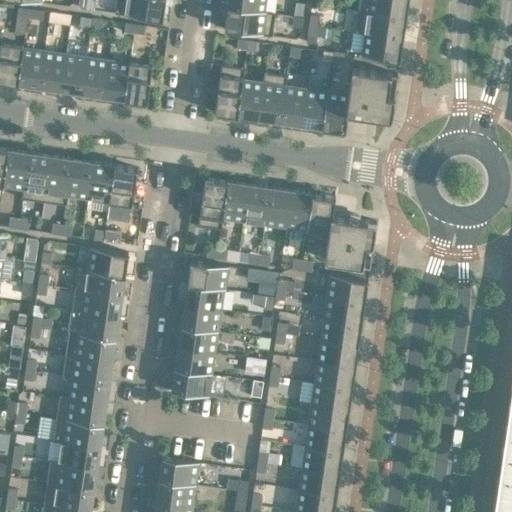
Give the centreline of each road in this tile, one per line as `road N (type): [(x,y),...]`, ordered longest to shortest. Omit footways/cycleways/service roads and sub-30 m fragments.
road 1 (tertiary): [(442,212),(392,511)]
road 2 (tertiary): [(433,511),(462,319),(468,217)]
road 3 (residential): [(177,139),(136,416)]
road 4 (residential): [(425,176),(177,139)]
road 5 (residential): [(177,139),(0,115)]
road 6 (tertiary): [(477,148),(508,0)]
road 7 (tertiary): [(464,0),(454,145)]
road 8 (residential): [(197,0),(177,139)]
road 9 (residential): [(136,416),(259,432)]
